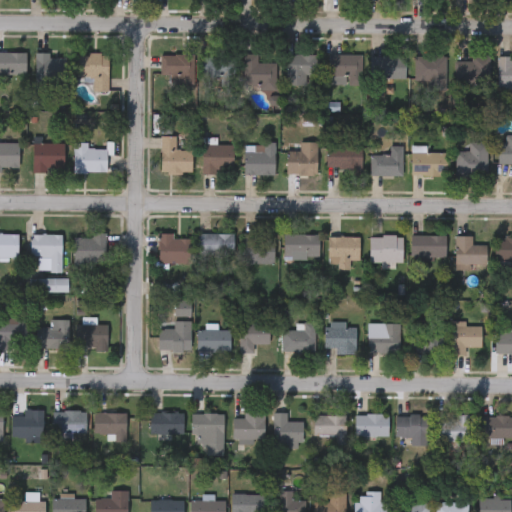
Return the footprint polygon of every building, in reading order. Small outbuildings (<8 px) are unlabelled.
[(24,75),(0,75),(0,52),(24,52),(24,75)] [(91,91),(91,78),(77,77),(78,53),(107,54),(107,92),(91,91)] [(191,83),(177,83),(177,74),(159,74),(159,54),(191,54),(191,83)] [(274,62),(274,87),(241,87),(241,54),(255,54),(255,62),(274,62)] [(316,85),(285,85),(285,54),(316,54),(316,85)] [(360,54),(360,75),(345,75),(345,84),(327,84),(327,54),(360,54)] [(33,55),(65,55),(65,83),(33,83),(33,55)] [(233,78),(201,78),(201,55),(233,55),(233,78)] [(369,56),(403,56),(403,80),(369,80),(369,56)] [(444,81),(414,81),(414,56),(444,56),(444,81)] [(452,61),(469,61),(469,56),(488,56),(488,83),(452,83),(452,61)] [(511,65),(511,89),(496,89),(496,56),(509,56),(509,65),(511,65)] [(511,131),(511,164),(496,164),(497,141),(503,141),(503,131),(511,131)] [(190,150),(190,173),(159,173),(159,136),(174,136),(174,150),(190,150)] [(0,142),(17,142),(17,171),(0,171),(0,142)] [(105,171),(72,171),(72,142),(87,142),(87,148),(105,148),(105,171)] [(243,152),(252,152),(252,142),(273,142),(273,175),(243,175),(243,152)] [(316,173),(285,173),(285,151),(298,151),(298,142),(316,142),(316,173)] [(324,142),(359,142),(359,169),(324,169),(324,142)] [(468,152),(468,142),(485,142),(485,175),(455,175),(455,152),(468,152)] [(32,172),(32,143),(61,143),(61,172),(32,172)] [(200,173),(200,144),(231,144),(231,173),(200,173)] [(388,155),(388,146),(401,146),(401,176),(368,176),(368,155),(388,155)] [(445,153),(445,175),(409,175),(409,153),(445,153)] [(72,265),(72,237),(90,237),(90,233),(104,233),(104,265),(72,265)] [(188,238),(188,262),(156,262),(156,233),(172,233),(172,238),(188,238)] [(197,255),(197,233),(232,233),(232,255),(197,255)] [(16,256),(0,256),(0,234),(16,234),(16,256)] [(60,234),(60,272),(49,272),(49,256),(29,256),(29,234),(60,234)] [(241,264),(241,234),(272,234),(272,264),(241,264)] [(317,234),(317,257),(282,257),(282,234),(317,234)] [(444,235),(444,259),(409,259),(409,235),(444,235)] [(453,268),(453,235),(470,235),(470,245),(485,245),(485,268),(453,268)] [(401,262),(367,262),(367,236),(401,236),(401,262)] [(326,237),(357,237),(357,259),(326,259),(326,237)] [(511,270),(509,270),(509,261),(493,261),(493,237),(511,237),(511,270)] [(66,348),(38,348),(38,327),(49,327),(49,319),(66,319),(66,348)] [(189,321),(189,350),(157,350),(157,329),(172,329),(172,321),(189,321)] [(480,326),(480,346),(463,346),(463,354),(450,354),(450,321),(464,321),(464,326),(480,326)] [(238,352),(238,323),(268,323),(268,343),(252,343),(252,352),(238,352)] [(280,330),(301,330),(301,323),(313,323),(313,351),(280,351),(280,330)] [(398,323),(398,352),(365,352),(365,332),(381,332),(381,323),(398,323)] [(106,324),(106,347),(74,347),(74,324),(106,324)] [(334,354),(334,348),(323,348),(323,324),(342,324),(342,327),(354,327),(354,354),(334,354)] [(511,354),(494,354),(494,334),(508,334),(508,325),(511,325),(511,354)] [(228,351),(195,351),(195,330),(228,330),(228,351)] [(441,354),(408,354),(408,332),(441,332),(441,354)] [(84,432),(51,432),(51,410),(84,410),(84,432)] [(10,437),(10,412),(41,412),(41,437),(10,437)] [(181,412),(181,434),(148,434),(148,412),(181,412)] [(263,441),(236,441),(236,412),(263,412),(263,441)] [(301,422),(301,447),(271,447),(271,412),(285,412),(285,422),(301,422)] [(92,434),(92,413),(124,413),(124,434),(92,434)] [(221,413),(221,443),(204,443),(204,434),(189,434),(189,413),(221,413)] [(387,436),(354,436),(354,414),(387,414),(387,436)] [(344,415),(344,443),(313,443),(313,415),(344,415)] [(435,415),(466,415),(466,443),(435,443),(435,415)] [(425,445),(409,445),(409,437),(394,437),(394,416),(425,416),(425,445)] [(511,416),(511,438),(480,438),(480,416),(511,416)] [(125,511),(94,511),(94,491),(125,491),(125,511)] [(303,500),(303,511),(271,511),(271,491),(291,491),(291,500),(303,500)] [(385,502),(385,511),(352,511),(352,502),(357,502),(357,491),(378,491),(378,502),(385,502)] [(8,511),(8,501),(24,501),(24,492),(37,492),(37,500),(43,500),(43,511),(8,511)] [(312,511),(312,501),(327,501),(327,493),(343,493),(343,511),(312,511)] [(230,511),(230,494),(261,494),(261,511),(230,511)] [(84,511),(50,511),(50,498),(84,498),(84,511)] [(508,499),(508,511),(477,511),(477,499),(508,499)] [(181,500),(181,511),(148,511),(148,500),(181,500)] [(189,511),(189,500),(222,500),(222,511),(189,511)] [(392,511),(392,502),(428,502),(428,511),(392,511)] [(434,511),(434,502),(466,502),(466,511),(434,511)]
